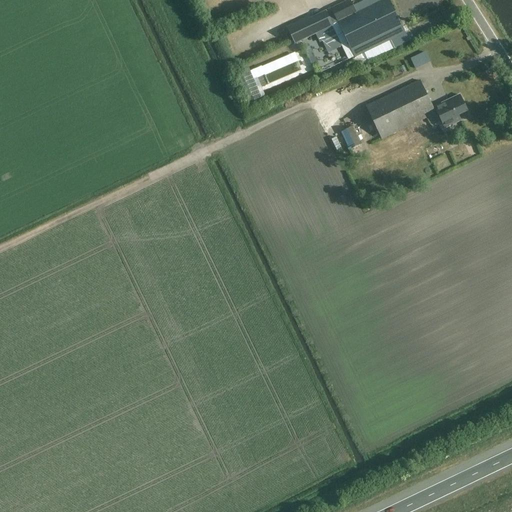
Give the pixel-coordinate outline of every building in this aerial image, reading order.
[(402,27),(389,0),(383,0),(356,13),(349,0),(331,9),(352,52),(402,27)] [(306,20),(288,28),(295,42),(312,34),(313,36),(334,26),(326,10),(319,13),(321,17),(308,23),(306,20)] [(328,43),(332,50),(339,47),(336,39),(328,43)] [(459,116),(468,112),(460,95),(451,100),(442,104),(441,103),(433,107),(420,81),(366,107),(382,139),(438,112),(441,120),(446,129),(462,122),(459,116)] [(362,145),(353,127),(341,133),(349,151),(362,145)]
